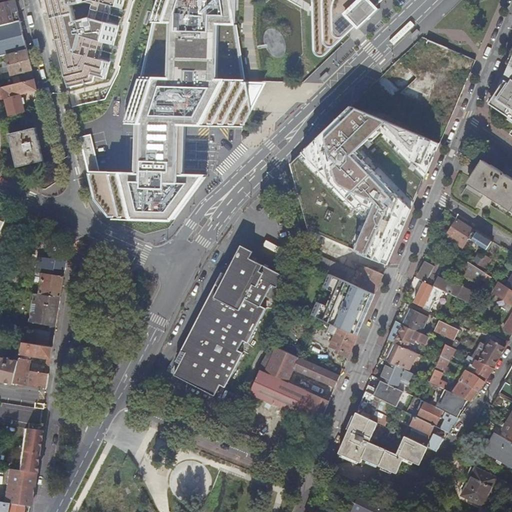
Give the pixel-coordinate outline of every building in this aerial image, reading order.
[(0,25),(21,21),(15,0),(14,0),(1,3),(0,3),(0,25)] [(91,134),(80,137),(88,171),(89,171),(89,172),(90,172),(90,173),(88,173),(95,201),(109,217),(113,217),(113,218),(112,218),(112,219),(172,221),(174,219),(176,219),(207,177),(205,177),(206,174),(184,174),(184,165),(185,155),(184,146),(185,126),(242,127),(242,126),(241,126),(241,125),(244,125),(252,112),(249,97),(247,82),(244,82),(244,81),(245,81),(245,80),(232,0),(158,0),(152,21),(153,21),(153,22),(152,22),(140,78),(142,78),(142,79),(138,79),(125,122),(127,122),(127,123),(126,123),(126,124),(137,124),(136,172),(100,171),(99,167),(91,134)] [(311,0),(313,50),(314,53),(315,55),(317,56),(320,57),(322,57),(325,56),(348,34),(352,30),(356,26),(359,30),(380,9),(377,7),(383,0),(311,0)] [(0,56),(7,55),(28,50),(21,21),(0,25),(0,56)] [(435,124),(446,135),(475,57),(476,56),(423,36),(388,72),(386,77),(396,86),(401,88),(407,94),(418,98),(427,107),(434,110),(439,115),(445,109),(442,116),(435,124)] [(15,84),(35,79),(28,50),(7,55),(15,84)] [(511,56),(509,61),(507,61),(506,64),(511,67),(511,77),(511,79),(508,83),(506,82),(492,104),(511,117),(511,56)] [(22,95),(38,91),(35,79),(15,84),(0,87),(0,100),(6,99),(10,117),(21,114),(26,113),(22,95)] [(511,117),(492,104),(506,82),(505,81),(489,104),(511,119),(511,117)] [(424,175),(438,144),(376,117),(351,107),(343,115),(330,128),(285,170),(303,226),(328,237),(386,263),(398,237),(424,175)] [(34,119),(32,111),(26,113),(21,114),(23,122),(34,119)] [(45,161),(37,128),(10,135),(17,167),(45,161)] [(511,168),(506,165),(501,172),(484,161),(462,194),(511,226),(511,168)] [(275,192),(269,186),(263,192),(269,198),(275,192)] [(475,231),(455,218),(451,226),(453,227),(450,232),(453,234),(456,236),(454,239),(462,244),(464,241),(467,243),(475,231)] [(478,230),(473,240),(488,248),(493,239),(478,230)] [(316,234),(308,231),(306,237),(318,242),(320,236),(316,234)] [(238,252),(250,259),(253,252),(241,246),(238,252)] [(454,262),(458,256),(451,251),(447,257),(454,262)] [(473,261),(477,264),(484,254),(480,251),(473,261)] [(181,357),(226,381),(242,353),(237,350),(242,340),(247,343),(265,309),(260,306),(265,296),(270,299),(283,276),(250,259),(238,252),(223,280),(220,285),(214,296),(210,294),(186,338),(190,340),(184,351),(181,357)] [(314,254),(309,265),(330,274),(351,283),(356,272),(314,254)] [(492,260),(484,254),(476,267),(484,272),(492,260)] [(464,269),(469,262),(458,256),(454,262),(464,269)] [(66,261),(48,258),(47,268),(44,267),(42,278),(36,278),(36,282),(41,283),(40,294),(58,297),(66,261)] [(30,264),(21,261),(17,276),(26,279),(30,264)] [(425,262),(417,279),(450,294),(458,298),(476,306),(480,296),(449,280),(448,281),(431,272),(436,263),(431,261),(429,263),(425,262)] [(480,284),(483,279),(487,274),(484,272),(476,267),(469,262),(464,269),(462,273),(480,284)] [(359,286),(376,294),(384,274),(367,267),(364,274),(361,273),(360,277),(359,277),(358,280),(361,281),(359,286)] [(332,324),(358,335),(376,294),(359,286),(351,283),(330,274),(324,287),(333,291),(327,306),(318,303),(312,315),(332,324)] [(490,284),(493,278),(487,274),(483,279),(490,284)] [(417,279),(415,277),(411,287),(420,291),(415,302),(424,307),(425,305),(429,306),(435,293),(448,299),(450,294),(417,279)] [(511,289),(507,287),(500,282),(494,293),(511,303),(511,289)] [(214,296),(220,285),(216,283),(210,294),(214,296)] [(53,326),(58,326),(64,287),(61,287),(53,326)] [(58,297),(40,294),(34,293),(30,322),(52,325),(58,297)] [(396,321),(421,333),(428,318),(406,307),(403,314),(399,313),(396,321)] [(430,346),(434,339),(421,333),(396,321),(393,328),(395,330),(394,333),(399,335),(394,338),(388,340),(406,348),(409,342),(414,344),(416,340),(430,346)] [(456,341),(456,339),(461,330),(441,321),(436,331),(456,341)] [(337,352),(348,357),(358,335),(332,324),(328,333),(336,336),(331,347),(338,350),(337,352)] [(55,344),(56,330),(31,326),(29,340),(55,344)] [(180,349),(184,351),(190,340),(186,338),(180,349)] [(452,348),(457,350),(461,341),(456,339),(456,341),(452,348)] [(417,354),(406,348),(388,340),(380,358),(408,372),(417,354)] [(494,368),(506,348),(492,340),(488,346),(482,343),(473,358),(494,368)] [(46,346),(24,342),(21,353),(43,357),(46,346)] [(50,366),(53,347),(47,346),(44,357),(49,357),(47,365),(50,366)] [(323,420),(332,397),(291,382),(295,370),(337,385),(343,371),(276,346),(267,369),(261,367),(251,394),(323,420)] [(486,381),(494,368),(473,358),(460,352),(457,358),(466,363),(467,362),(480,369),(476,374),(486,381)] [(0,381),(13,385),(14,384),(19,362),(0,356),(0,381)] [(223,386),(226,381),(181,357),(179,362),(173,373),(213,394),(219,384),(223,386)] [(454,367),(455,364),(446,359),(441,357),(438,364),(436,369),(435,369),(435,370),(443,374),(448,364),(454,367)] [(416,376),(408,372),(380,358),(377,367),(386,371),(381,381),(386,383),(398,389),(403,379),(401,378),(402,376),(406,378),(405,379),(413,383),(416,376)] [(20,359),(19,362),(14,384),(29,386),(34,386),(38,372),(32,371),(31,378),(26,377),(27,369),(29,369),(31,361),(20,359)] [(471,402),(479,392),(458,382),(455,387),(440,380),(443,374),(435,370),(430,382),(446,390),(468,400),(471,402)] [(479,392),(486,381),(476,374),(468,370),(464,376),(462,375),(458,382),(479,392)] [(34,386),(47,388),(49,374),(39,372),(34,386)] [(381,381),(372,377),(370,383),(382,389),(386,383),(381,381)] [(412,385),(413,383),(405,379),(403,379),(398,389),(406,393),(410,385),(412,385)] [(511,385),(507,382),(500,393),(511,400),(511,385)] [(463,410),(468,400),(446,390),(437,407),(443,410),(446,412),(458,418),(462,410),(463,410)] [(381,400),(366,392),(357,413),(372,420),(381,400)] [(511,406),(511,400),(500,393),(493,405),(508,414),(511,406)] [(437,407),(426,402),(420,416),(438,425),(440,423),(438,421),(443,410),(437,407)] [(511,435),(511,410),(501,428),(511,435)] [(449,433),(459,418),(458,418),(446,412),(443,418),(445,419),(441,429),(449,433)] [(357,413),(345,439),(339,454),(361,463),(363,459),(380,466),(366,499),(370,502),(373,503),(391,511),(397,511),(417,482),(397,473),(403,458),(420,464),(427,447),(405,436),(398,453),(370,441),(378,423),(372,420),(357,413)] [(429,434),(434,426),(415,416),(411,425),(429,434)] [(23,425),(17,468),(35,473),(40,428),(23,425)] [(510,467),(511,463),(511,442),(497,433),(493,440),(489,438),(487,441),(491,444),(485,452),(510,467)] [(429,447),(437,451),(443,439),(434,434),(429,447)] [(2,501),(30,506),(35,473),(17,468),(8,467),(2,501)] [(473,475),(470,473),(462,488),(465,490),(463,495),(494,511),(509,483),(478,467),(477,469),(473,475)] [(370,502),(366,499),(362,498),(360,500),(358,499),(352,511),(368,511),(372,505),(369,504),(370,502)] [(7,502),(0,500),(0,511),(23,511),(24,506),(7,502)]
